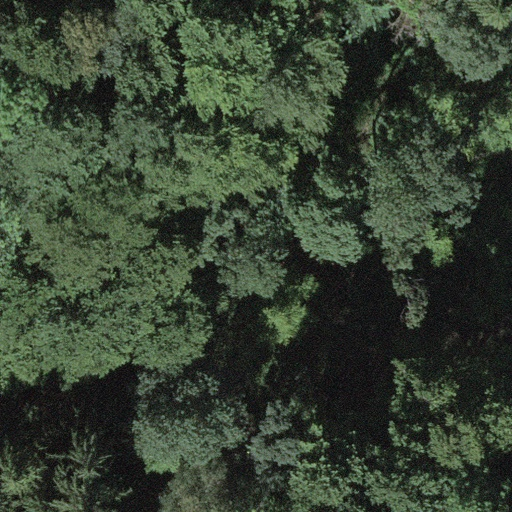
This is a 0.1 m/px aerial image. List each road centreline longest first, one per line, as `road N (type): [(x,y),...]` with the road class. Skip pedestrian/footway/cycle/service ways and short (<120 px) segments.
road 1 (track): [(119,311),(303,0)]
road 2 (track): [(0,488),(119,311)]
